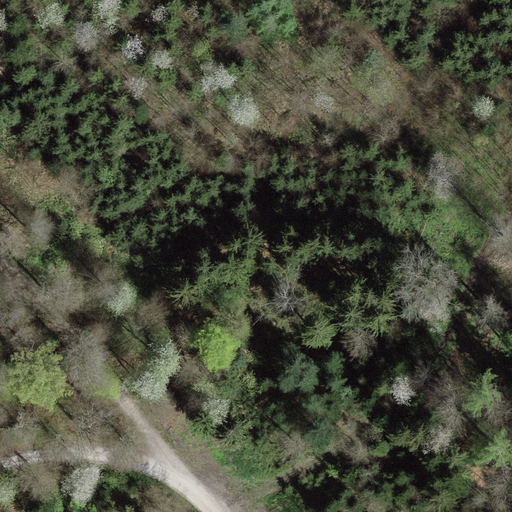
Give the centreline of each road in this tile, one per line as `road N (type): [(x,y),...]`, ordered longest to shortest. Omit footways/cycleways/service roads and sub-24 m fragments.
road 1 (track): [(151,459),(149,429),(76,330),(0,254)]
road 2 (unclassified): [(230,511),(195,481),(151,459),(67,452),(0,469)]
